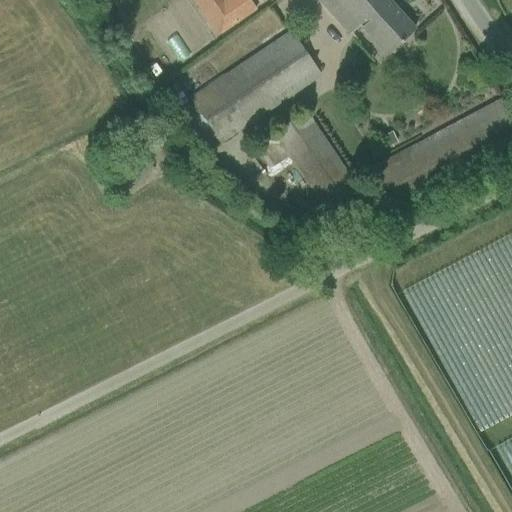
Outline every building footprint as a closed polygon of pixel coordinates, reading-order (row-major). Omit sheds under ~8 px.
[(249,0),(222,0),(221,1),(220,0),(192,0),(216,35),(255,8),(249,0)] [(317,0),(349,35),(359,26),(385,55),(414,29),(388,0),(317,0)] [(319,77),(288,30),(188,98),(219,144),(319,77)] [(256,148),(259,152),(270,168),(288,156),(340,232),(371,211),(367,205),(378,200),(387,217),(511,149),(511,110),(505,98),(488,107),(364,174),(373,190),(361,196),(306,114),(256,148)] [(390,131),(380,137),(386,147),(396,141),(390,131)] [(152,169),(137,151),(110,174),(125,193),(152,169)]
